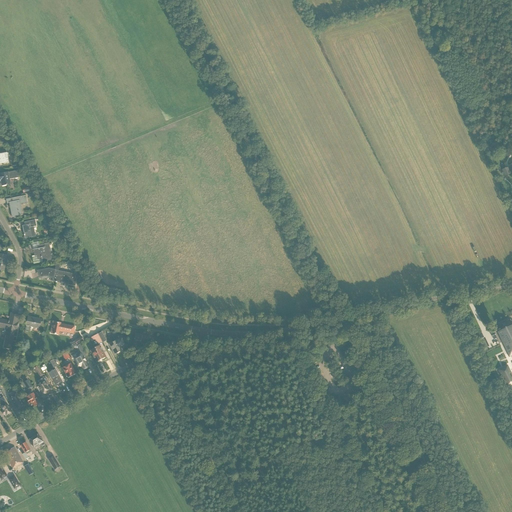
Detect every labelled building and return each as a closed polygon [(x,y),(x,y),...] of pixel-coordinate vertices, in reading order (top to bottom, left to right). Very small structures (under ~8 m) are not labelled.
[(3,155),(0,155),(0,163),(9,162),(7,153),(3,153),(3,155)] [(508,168),(502,170),(505,176),(510,174),(511,172),(511,165),(510,167),(508,168)] [(18,171),(0,174),(0,181),(1,181),(2,186),(10,184),(9,180),(19,178),(18,171)] [(13,203),(12,203),(12,205),(11,206),(11,207),(11,208),(11,209),(11,210),(13,216),(22,214),(20,204),(28,202),(26,195),(12,198),(13,203)] [(25,225),(22,226),(25,238),(33,236),(36,236),(34,227),(36,226),(35,220),(24,222),(25,225)] [(44,244),(37,246),(37,249),(33,249),(34,256),(37,256),(38,260),(42,259),(42,262),(52,260),(49,243),(44,244)] [(0,269),(4,271),(5,267),(6,267),(8,255),(7,255),(8,253),(1,251),(1,254),(0,254),(0,269)] [(55,270),(49,269),(40,271),(41,277),(43,277),(45,276),(49,276),(51,276),(53,277),(53,281),(75,286),(77,278),(74,274),(59,271),(60,265),(56,265),(55,270)] [(0,326),(8,329),(4,348),(11,349),(15,330),(17,330),(18,323),(17,323),(19,315),(13,313),(11,322),(0,319),(0,326)] [(31,318),(28,317),(25,331),(30,332),(31,326),(39,328),(41,320),(37,319),(38,318),(32,317),(31,318)] [(509,357),(511,355),(511,320),(511,321),(510,320),(496,327),(499,333),(498,334),(509,357)] [(61,323),(53,322),(50,333),(58,334),(59,330),(63,330),(63,331),(74,334),(75,327),(60,324),(61,323)] [(134,341),(147,344),(149,336),(135,334),(134,341)] [(81,337),(75,341),(77,345),(84,342),(81,337)] [(115,354),(122,350),(120,347),(125,344),(122,339),(116,342),(115,342),(110,345),(115,354)] [(78,356),(74,358),(79,368),(82,366),(83,369),(89,366),(83,357),(86,355),(80,344),(77,346),(80,352),(77,354),(78,356)] [(90,350),(97,362),(106,357),(99,345),(90,350)] [(68,360),(64,362),(67,366),(63,368),(67,375),(67,376),(67,377),(69,378),(70,377),(70,376),(75,373),(68,360)] [(35,365),(40,376),(44,374),(38,363),(35,365)] [(511,374),(508,366),(499,370),(507,388),(511,385),(511,374)] [(49,372),(55,385),(62,381),(55,369),(49,372)] [(38,385),(42,392),(43,393),(44,393),(45,392),(45,391),(49,389),(47,386),(47,385),(46,383),(46,384),(44,381),(43,382),(41,379),(38,381),(40,384),(38,385)] [(32,387),(28,380),(23,383),(27,389),(32,387)] [(32,403),(34,406),(36,406),(37,405),(38,404),(39,403),(35,396),(32,391),(28,393),(29,394),(25,396),(27,399),(26,399),(29,404),(32,403)] [(18,409),(20,407),(21,407),(22,407),(22,406),(23,406),(16,395),(10,399),(14,405),(15,404),(18,409)] [(11,411),(6,402),(3,397),(0,398),(0,403),(2,407),(4,411),(2,411),(2,412),(3,414),(4,415),(6,414),(6,415),(7,414),(8,414),(9,414),(10,413),(10,412),(11,411)] [(30,439),(29,440),(32,445),(33,447),(34,447),(39,444),(40,445),(41,444),(42,446),(45,444),(38,434),(38,435),(37,435),(36,435),(35,436),(32,438),(31,438),(30,439)] [(33,454),(26,442),(21,446),(25,453),(23,454),(26,459),(33,454)] [(15,454),(11,449),(4,453),(13,469),(24,462),(18,453),(15,454)] [(54,456),(48,459),(55,470),(60,466),(54,456)] [(13,489),(19,485),(14,476),(8,480),(13,489)]
